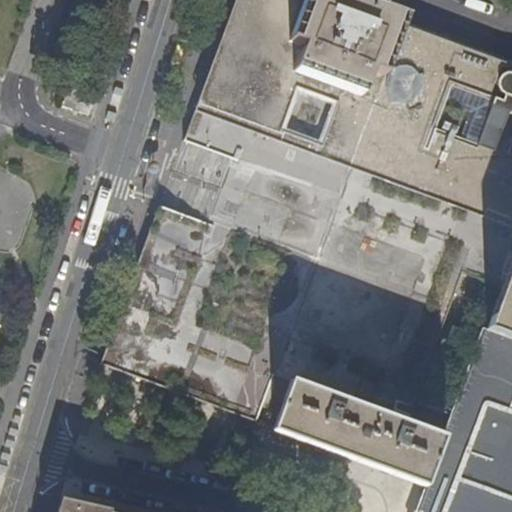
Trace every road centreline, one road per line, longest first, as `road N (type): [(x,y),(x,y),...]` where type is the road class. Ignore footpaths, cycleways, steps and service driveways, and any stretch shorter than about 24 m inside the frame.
road 1 (residential): [(27,459),(172,0)]
road 2 (residential): [(263,511),(27,459)]
